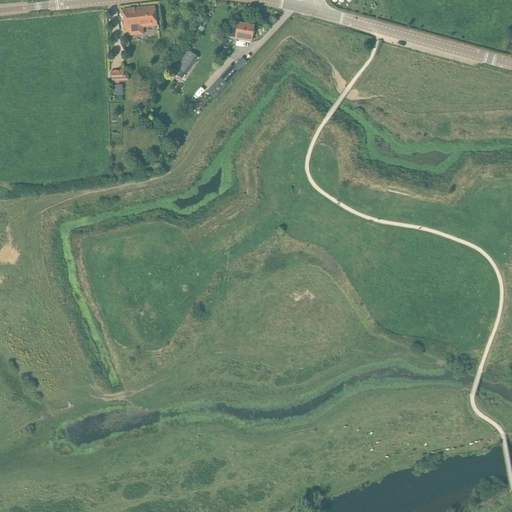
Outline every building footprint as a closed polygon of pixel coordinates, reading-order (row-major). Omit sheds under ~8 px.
[(122,10),(124,30),(157,26),(155,6),(122,10)] [(254,26),(238,23),(236,38),(244,40),(244,37),(251,39),(254,26)] [(199,57),(188,50),(184,57),(194,64),(199,57)] [(234,67),(239,71),(247,62),(242,58),(234,67)] [(229,81),(235,75),(228,68),(222,74),(229,81)] [(128,81),(128,80),(128,70),(112,71),(112,82),(128,81)] [(219,94),(227,85),(219,78),(211,87),(219,94)] [(114,95),(124,95),(123,85),(113,85),(114,95)] [(136,92),(135,100),(135,102),(148,103),(149,93),(136,92)]
